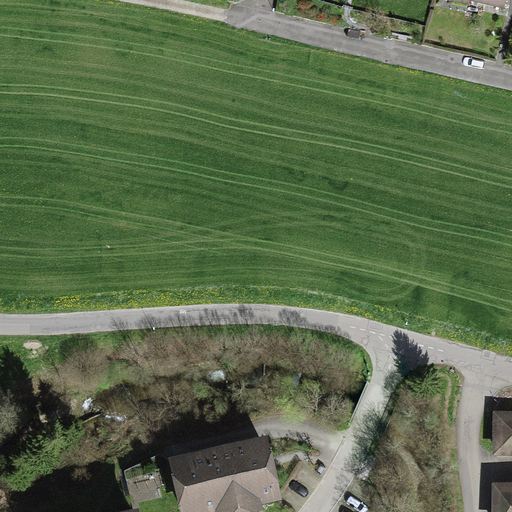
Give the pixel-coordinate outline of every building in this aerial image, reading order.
[(468,1),(503,8),(504,0),(451,0),(452,1),(468,4),(468,1)] [(484,9),(453,2),(446,31),(478,38),(484,9)] [(511,452),(511,417),(498,417),(498,453),(511,452)] [(185,511),(220,511),(276,499),(270,470),(263,471),(258,448),(175,466),(185,511)] [(496,511),(511,511),(511,489),(497,490),(496,511)]
